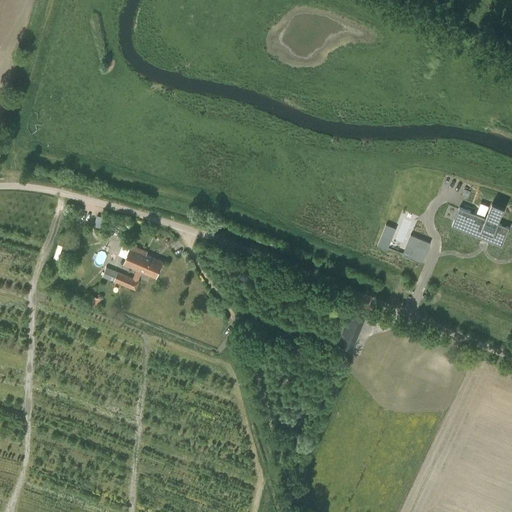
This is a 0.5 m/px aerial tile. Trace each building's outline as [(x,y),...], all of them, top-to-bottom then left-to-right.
[(485,218),(459,207),(452,225),(501,245),(509,227),(498,223),(504,207),(492,202),(485,218)] [(429,241),(418,237),(410,258),(421,262),(429,241)] [(133,277),(118,271),(106,266),(102,276),(115,281),(114,283),(121,286),(122,284),(130,287),(135,278),(133,277),(137,269),(138,269),(141,261),(140,261),(142,256),(140,255),(142,249),(131,244),(123,264),(136,269),(133,277)] [(120,253),(125,256),(129,247),(124,245),(120,253)] [(135,278),(130,287),(136,290),(140,280),(139,280),(142,272),(156,278),(163,262),(144,254),(146,250),(142,249),(140,255),(142,256),(140,261),(141,261),(138,269),(137,269),(133,277),(135,278)] [(97,308),(100,299),(91,295),(88,304),(97,308)] [(350,313),(338,344),(346,347),(350,349),(362,318),(359,317),(350,313)]
